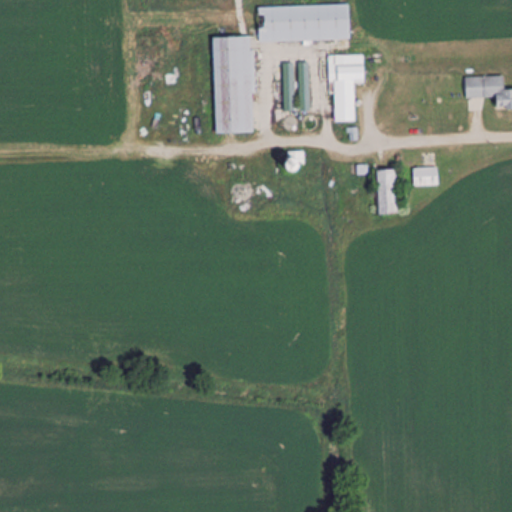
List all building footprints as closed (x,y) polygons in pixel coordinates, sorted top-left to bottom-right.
[(259,9),(260,44),(350,41),(350,6),(259,9)] [(255,134),(253,38),(214,39),(216,135),(255,134)] [(338,124),(355,123),(355,83),(364,82),(364,65),(345,65),(344,55),(330,56),(331,81),(337,81),(338,124)] [(465,77),(465,99),(497,98),(497,110),(511,109),(511,90),(504,91),(504,76),(465,77)] [(414,168),(414,186),(438,186),(438,168),(414,168)] [(378,216),(398,216),(398,171),(378,171),(378,216)]
